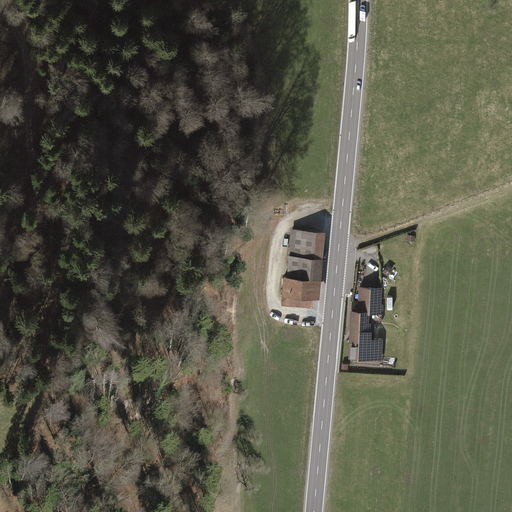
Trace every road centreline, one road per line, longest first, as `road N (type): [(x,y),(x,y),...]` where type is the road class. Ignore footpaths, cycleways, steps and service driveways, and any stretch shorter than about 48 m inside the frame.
road 1 (primary): [(314,511),(358,0)]
road 2 (track): [(0,11),(28,94),(48,280),(41,368),(27,397)]
road 3 (track): [(338,252),(511,186)]
